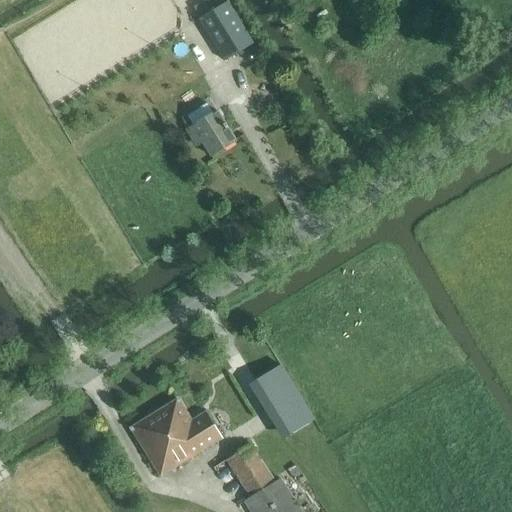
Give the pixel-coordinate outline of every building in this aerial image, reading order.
[(202,16),(224,0),(204,0),(195,7),(202,16)] [(227,2),(199,20),(237,82),(265,65),(227,2)] [(235,141),(216,111),(187,129),(194,139),(199,137),(211,156),(235,141)] [(257,379),(291,434),(314,420),(280,365),(257,379)] [(131,428),(160,477),(194,457),(192,454),(205,447),(205,446),(208,445),(207,444),(225,433),(212,413),(194,424),(179,400),(131,428)] [(250,446),(226,462),(250,498),(243,503),(249,511),(301,511),(280,480),(279,481),(275,483),(250,446)] [(300,474),(295,465),(288,470),(293,478),(300,474)]
